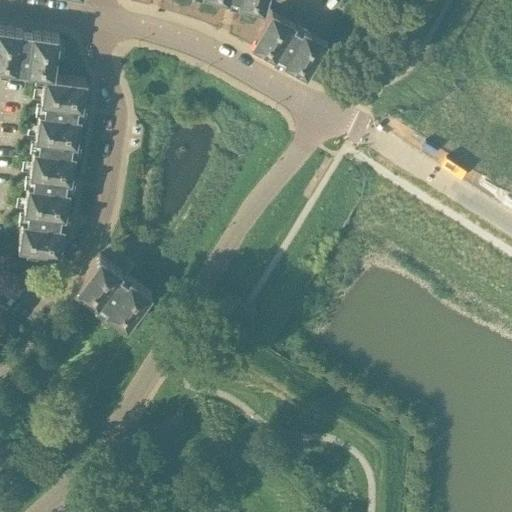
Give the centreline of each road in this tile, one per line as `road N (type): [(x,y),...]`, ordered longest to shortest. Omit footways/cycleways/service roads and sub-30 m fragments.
road 1 (unclassified): [(39,511),(92,454),(253,200),(319,118)]
road 2 (residential): [(100,22),(119,111),(105,209),(96,232),(38,303),(0,278)]
road 3 (residential): [(100,22),(195,45),(319,118)]
road 4 (tertiary): [(511,217),(354,131)]
